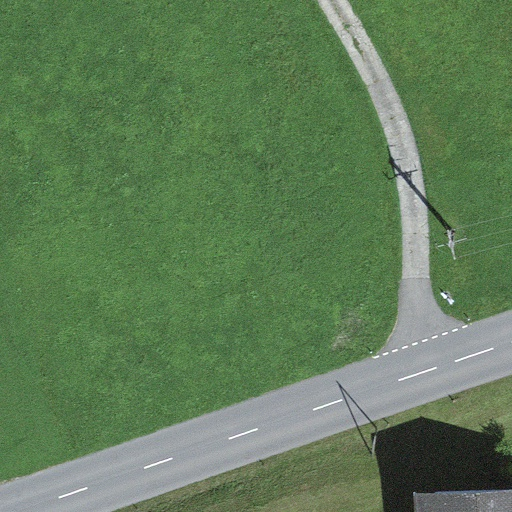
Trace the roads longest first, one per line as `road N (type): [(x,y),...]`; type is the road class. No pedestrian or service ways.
road 1 (motorway): [(0,204),(511,463)]
road 2 (tertiary): [(42,511),(511,343)]
road 3 (motorway): [(511,128),(256,0)]
road 4 (unknown): [(511,52),(393,0)]
